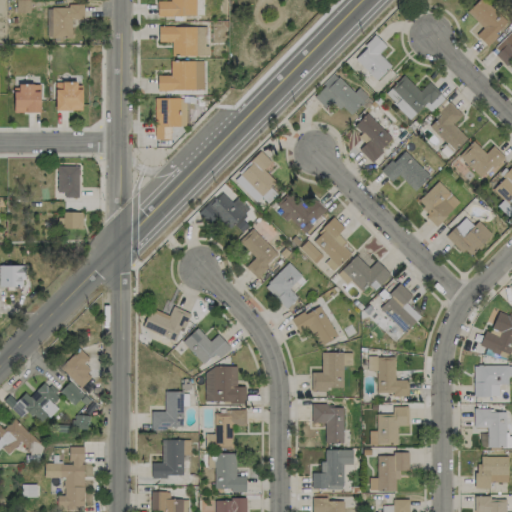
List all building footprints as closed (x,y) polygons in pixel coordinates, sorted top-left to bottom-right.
[(195,15),(194,0),(169,0),(170,0),(156,1),(156,16),(195,15)] [(477,0),(466,12),(482,27),(475,35),(485,45),(507,22),(484,0),(477,0)] [(83,5),(51,6),(51,37),(70,37),(70,19),(83,18),(83,5)] [(157,41),(171,42),(171,55),(205,56),(206,26),(158,25),(157,41)] [(511,30),(491,51),(505,65),(511,58),(511,30)] [(376,80),(390,65),(378,54),(385,45),(374,35),(353,58),(376,80)] [(202,60),(170,61),(170,74),(156,75),(157,90),(203,89),(202,60)] [(324,107),(330,101),(338,109),(341,106),(349,114),(367,97),(358,87),(352,92),(334,74),(312,95),(324,107)] [(428,82),(419,91),(402,75),(384,94),(409,119),(422,105),(429,111),(444,97),(428,82)] [(80,110),(81,82),(54,82),(54,110),(80,110)] [(12,112),(39,112),(39,84),(12,85),(12,112)] [(179,97),(153,98),(154,139),(169,138),(169,126),(179,126),(179,97)] [(452,123),(461,115),(450,103),(427,124),(452,151),(466,139),(452,123)] [(392,139),(366,113),(354,125),(368,139),(358,149),(369,161),(392,139)] [(458,156),(478,178),(502,156),(492,145),(484,153),(473,142),(458,156)] [(397,175),(414,190),(429,174),(401,149),(381,172),(391,181),(397,175)] [(275,182),(262,169),(270,162),(261,152),(231,179),(256,206),(263,199),(266,204),(277,194),(270,187),(275,182)] [(56,195),(78,195),(78,165),(56,165),(56,195)] [(511,207),(511,165),(491,188),(511,207)] [(435,224),(458,203),(437,180),(415,201),(435,224)] [(198,214),(208,223),(214,216),(237,236),(247,225),(240,218),(249,209),(236,197),(231,201),(219,190),(198,214)] [(272,208),(285,220),(288,217),(302,232),(325,210),(314,199),(304,209),(288,192),(272,208)] [(496,207),(510,216),(511,212),(511,207),(500,200),(496,207)] [(81,228),(81,212),(59,211),(59,228),(81,228)] [(343,227),(333,217),(310,241),(329,258),(323,263),(332,271),(349,252),(342,245),(345,242),(337,234),(343,227)] [(445,234),(466,256),(490,234),(477,220),(472,225),(464,217),(445,234)] [(255,277),(277,254),(250,228),(237,241),(253,257),(244,267),(255,277)] [(368,267),(355,255),(340,270),(360,289),(366,283),(374,290),(389,274),(375,260),(368,267)] [(285,308),(297,298),(288,288),(301,276),(288,262),(263,285),(285,308)] [(0,265),(0,286),(23,286),(23,265),(0,265)] [(419,316),(405,302),(411,296),(399,284),(376,306),(402,333),(419,316)] [(291,320),(298,332),(307,326),(319,346),(336,335),(317,304),(291,320)] [(149,308),(142,329),(175,339),(178,329),(183,331),(189,312),(171,307),(169,314),(149,308)] [(477,346),(507,358),(511,344),(511,317),(496,311),(488,332),(484,330),(477,346)] [(181,341),(202,364),(213,354),(217,359),(229,347),(216,333),(208,341),(196,328),(181,341)] [(81,364),(88,358),(76,345),(57,363),(79,387),(92,375),(81,364)] [(310,372),(310,391),(325,391),(325,387),(341,387),(342,365),(351,365),(351,352),(320,352),(320,372),(310,372)] [(394,357),(367,356),(366,371),(375,371),(375,392),(392,392),(392,395),(407,396),(407,380),(394,380),(394,357)] [(471,396),(497,396),(498,384),(507,384),(507,376),(511,376),(511,365),(472,365),(471,396)] [(245,402),(244,386),(236,386),(235,367),(203,367),(204,402),(245,402)] [(60,389),(70,404),(81,397),(71,381),(60,389)] [(40,423),(47,414),(43,411),(57,395),(41,382),(29,397),(24,392),(12,407),(19,413),(23,409),(40,423)] [(181,391),(163,391),(163,411),(150,411),(150,429),(182,428),(181,391)] [(342,405),(310,405),(311,422),(323,422),(324,442),(342,442),(342,405)] [(407,425),(407,406),(391,406),(391,413),(374,414),(375,430),(368,431),(368,444),(396,443),(396,426),(407,425)] [(245,425),(244,410),(212,410),(213,434),(207,434),(207,446),(231,446),(231,425),(245,425)] [(87,415),(72,414),(72,428),(87,429),(87,415)] [(0,452),(4,457),(19,442),(32,456),(42,447),(14,417),(1,429),(0,427),(0,452)] [(182,439),(161,439),(161,462),(151,462),(151,476),(182,476),(182,439)] [(82,446),(68,446),(68,463),(43,463),(43,477),(62,477),(63,495),(56,495),(56,507),(83,506),(82,446)] [(311,472),(310,488),(341,489),(342,464),(352,464),(352,450),(324,449),(323,462),(319,462),(319,473),(311,472)] [(407,470),(407,452),(390,452),(390,455),(376,455),(375,477),(368,477),(368,490),(394,491),(394,478),(398,478),(399,470),(407,470)] [(245,490),(245,476),(234,476),(234,453),(213,453),(213,490),(245,490)] [(489,482),(506,482),(507,456),(475,456),(475,488),(489,488),(489,482)] [(187,511),(188,499),(169,499),(169,492),(150,491),(149,510),(160,510),(160,511),(187,511)] [(483,511),(504,511),(505,497),(472,497),(472,511),(484,511),(483,511)] [(234,511),(245,511),(245,498),(213,499),(213,511),(234,511)] [(343,511),(344,499),(311,499),(311,511),(343,511)] [(373,511),(405,511),(405,499),(391,499),(391,505),(381,505),(381,511),(378,511),(374,511),(373,511)]
